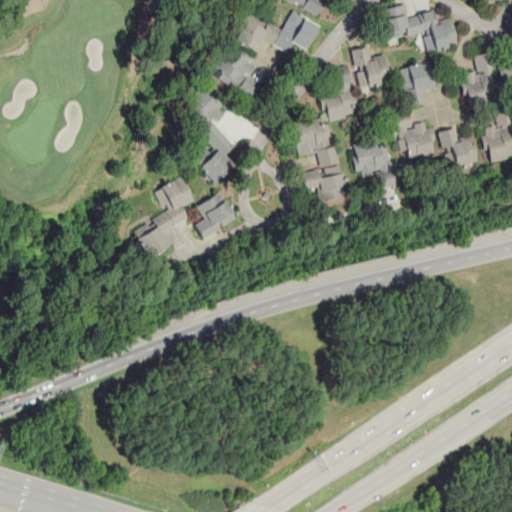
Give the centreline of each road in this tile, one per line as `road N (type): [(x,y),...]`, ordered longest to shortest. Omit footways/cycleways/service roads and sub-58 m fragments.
road 1 (motorway): [(511,246),(227,319),(0,407)]
road 2 (residential): [(255,153),(288,195),(284,219),(259,223),(248,214),(247,170),(273,118),(371,0)]
road 3 (motorway): [(511,343),(257,511)]
road 4 (motorway): [(361,492),(511,391)]
